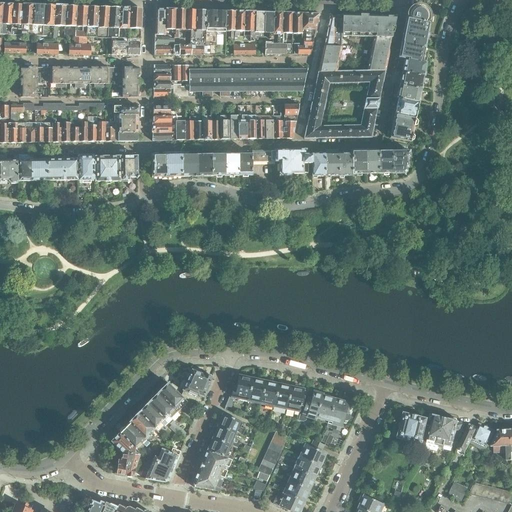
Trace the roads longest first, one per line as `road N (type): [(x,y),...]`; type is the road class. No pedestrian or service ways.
road 1 (residential): [(462,0),(445,51),(431,153),(412,185),(295,208),(197,190),(141,204)]
road 2 (residential): [(405,0),(378,142),(296,143)]
road 3 (residential): [(237,350),(160,357),(64,455)]
road 4 (residential): [(148,60),(313,59)]
road 5 (residential): [(172,499),(237,350)]
road 6 (residential): [(145,101),(304,100)]
road 7 (residential): [(389,383),(237,350)]
road 8 (residential): [(0,58),(148,60)]
road 9 (residential): [(0,100),(145,101)]
road 10 (residential): [(141,204),(98,215),(0,207)]
road 11 (residential): [(330,511),(389,383)]
road 12 (residential): [(511,409),(389,383)]
road 13 (residential): [(172,499),(96,484),(64,455)]
